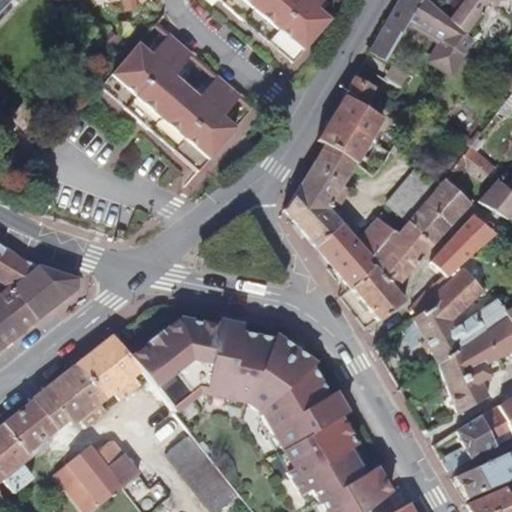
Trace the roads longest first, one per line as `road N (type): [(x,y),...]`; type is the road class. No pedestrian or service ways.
road 1 (primary): [(434,511),(326,328)]
road 2 (primary): [(326,328),(282,305),(141,274)]
road 3 (residential): [(306,120),(177,15),(173,0)]
road 4 (residential): [(0,387),(141,274)]
road 5 (residential): [(326,328),(244,189)]
road 6 (primary): [(141,274),(50,245),(0,216)]
road 7 (residential): [(306,120),(377,0)]
road 8 (residential): [(141,274),(244,189)]
